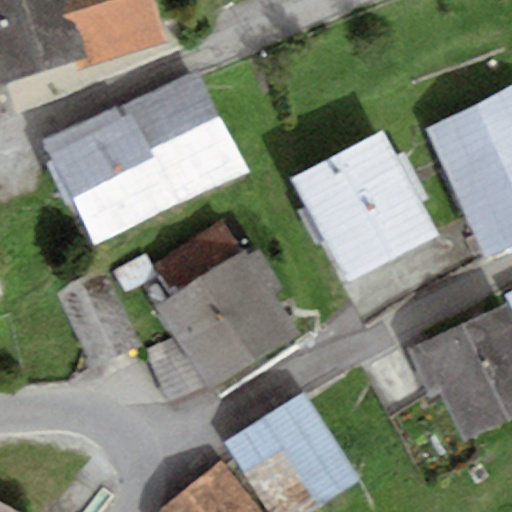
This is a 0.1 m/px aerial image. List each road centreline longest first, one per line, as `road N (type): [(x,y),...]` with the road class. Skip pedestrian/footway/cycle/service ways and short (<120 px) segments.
road 1 (residential): [(511,268),(137,456)]
road 2 (residential): [(0,134),(349,0)]
road 3 (unclassified): [(137,456),(118,428),(92,414),(0,414)]
